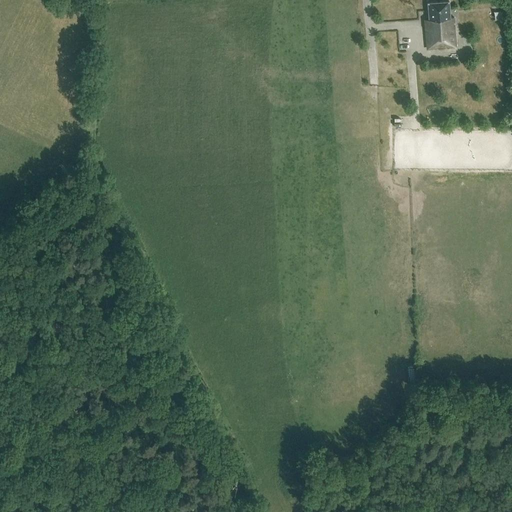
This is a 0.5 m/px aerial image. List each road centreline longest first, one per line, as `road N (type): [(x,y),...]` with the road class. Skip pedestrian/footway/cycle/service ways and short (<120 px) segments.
road 1 (track): [(262,511),(94,169),(100,0)]
road 2 (track): [(511,396),(458,398),(406,511)]
